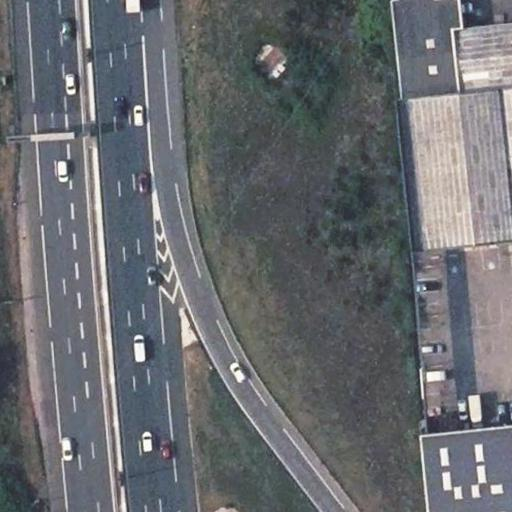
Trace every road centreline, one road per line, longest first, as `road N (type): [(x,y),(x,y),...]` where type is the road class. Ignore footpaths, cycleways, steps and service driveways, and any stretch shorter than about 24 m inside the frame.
road 1 (trunk): [(336,511),(255,409),(207,325),(179,245),(155,74),(124,29)]
road 2 (trunk): [(51,0),(92,511)]
road 3 (trunk): [(154,511),(121,78),(124,29)]
